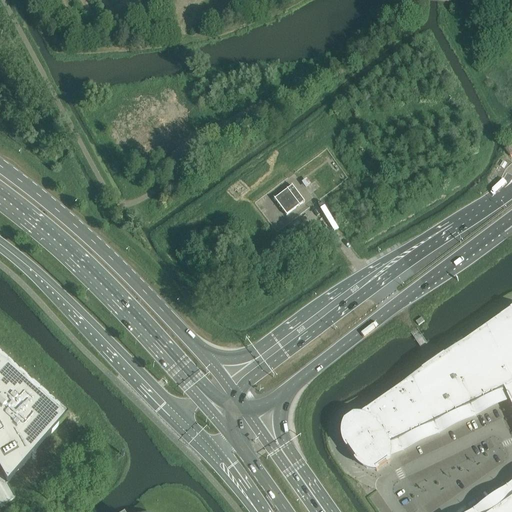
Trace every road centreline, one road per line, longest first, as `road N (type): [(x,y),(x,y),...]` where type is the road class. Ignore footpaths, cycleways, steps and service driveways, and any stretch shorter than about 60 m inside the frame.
road 1 (primary): [(509,193),(373,286),(237,396)]
road 2 (primary): [(237,396),(151,299),(0,166)]
road 3 (primary): [(0,204),(91,283),(232,437)]
road 4 (primary): [(256,416),(502,226)]
road 5 (residential): [(511,303),(339,416),(335,448),(348,468),(382,486)]
road 6 (unclassified): [(167,182),(137,201),(112,198),(3,0)]
road 7 (residential): [(511,453),(493,430),(382,486)]
road 8 (track): [(511,116),(502,122),(445,23),(446,0)]
